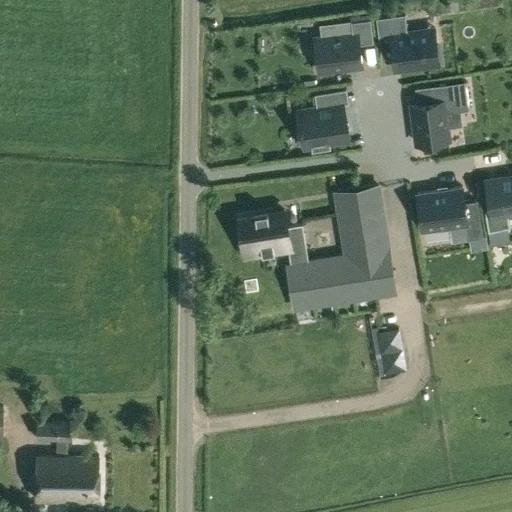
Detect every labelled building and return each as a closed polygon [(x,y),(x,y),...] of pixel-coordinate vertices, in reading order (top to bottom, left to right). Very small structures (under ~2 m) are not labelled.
[(376,16),(378,30),(390,29),(393,55),(395,69),(431,64),(438,63),(436,44),(434,27),(426,28),(416,30),(407,31),(405,12),(376,16)] [(317,55),(319,71),(331,69),(362,65),(360,46),(359,43),(373,41),(370,17),(351,20),(352,32),(314,36),(317,55)] [(448,139),(447,125),(445,112),(460,110),(469,109),(465,80),(430,85),(432,100),(418,102),(412,103),(417,143),(448,139)] [(298,109),(301,131),(308,130),(311,145),(312,150),(331,147),(330,142),(349,139),(343,103),(348,102),(346,88),(314,93),(317,106),(298,109)] [(486,179),(488,188),(491,207),(485,208),(488,229),(509,226),(508,214),(511,213),(511,174),(497,177),(486,179)] [(308,261),(307,261),(311,282),(292,285),(291,285),(295,306),(375,293),(395,289),(385,226),(378,186),(378,185),(336,191),(343,233),(346,254),(308,261)] [(482,235),(477,199),(465,201),(462,185),(417,193),(422,229),(466,222),(469,237),(471,237),(482,235)] [(246,255),(289,248),(292,263),(288,264),(292,285),(311,282),(307,261),(301,223),(287,226),(284,209),(240,216),(246,255)] [(486,234),(482,235),(471,237),(473,248),(488,246),(486,234)] [(37,439),(56,439),(57,454),(36,454),(36,499),(98,499),(98,454),(68,454),(67,439),(69,439),(69,420),(38,420),(37,439)]
